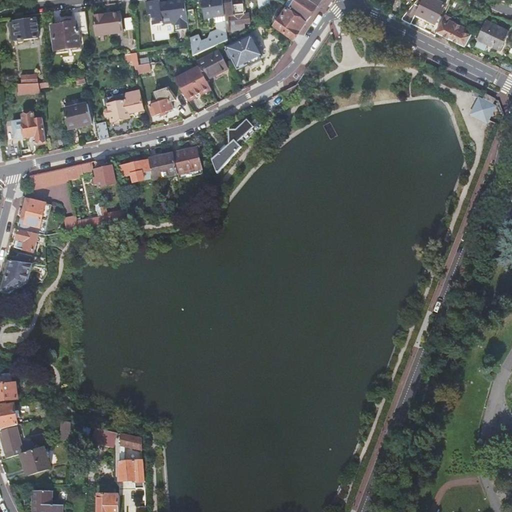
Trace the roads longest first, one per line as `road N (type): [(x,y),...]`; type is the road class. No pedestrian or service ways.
road 1 (unclassified): [(362,511),(511,116)]
road 2 (residential): [(345,0),(282,76),(183,133),(16,169)]
road 3 (residential): [(511,86),(351,0)]
